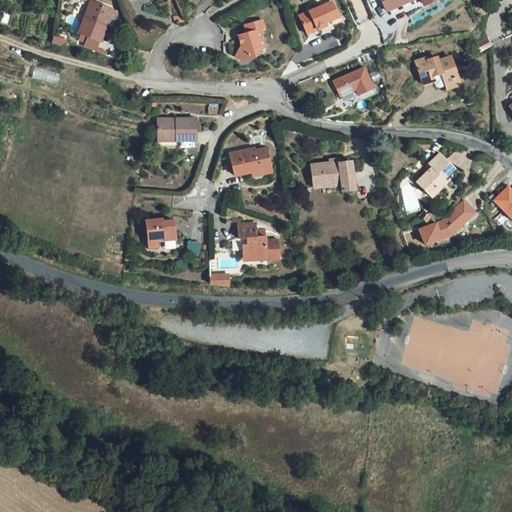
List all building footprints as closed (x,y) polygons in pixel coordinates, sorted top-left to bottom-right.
[(342,0),(306,0),(304,1),(312,27),(339,17),(337,9),(345,7),(342,0)] [(418,0),(370,0),(371,1),(374,0),(384,0),(390,12),(418,0)] [(125,42),(132,25),(138,9),(119,1),(105,35),(106,35),(125,42)] [(273,18),(278,18),(278,7),(260,10),(261,19),(256,19),(256,35),(252,43),(260,50),(267,38),(274,38),(273,18)] [(144,11),(138,9),(132,25),(135,26),(139,24),(144,11)] [(125,42),(106,35),(104,41),(111,44),(110,47),(121,52),(125,42)] [(161,43),(155,42),(153,51),(159,53),(161,43)] [(457,77),(454,67),(460,65),(454,47),(440,52),(439,49),(428,52),(428,49),(418,52),(425,76),(438,71),(436,65),(444,63),(449,79),(457,77)] [(358,84),(372,79),(363,60),(333,73),(339,87),(355,81),(358,84)] [(463,75),(460,65),(454,67),(457,77),(463,75)] [(200,131),(201,109),(164,109),(164,126),(180,126),(181,131),(200,131)] [(234,143),(240,167),(277,158),(273,140),(258,144),(257,138),(234,143)] [(436,188),(452,173),(449,170),(461,159),(446,144),(434,155),(438,158),(422,173),(436,188)] [(361,179),(357,151),(316,156),(319,178),(343,175),(343,181),(361,179)] [(511,193),(506,188),(490,201),(511,224),(511,223),(511,193)] [(439,220),(450,236),(475,214),(465,200),(439,220)] [(182,229),(179,210),(150,213),(152,237),(165,235),(165,230),(182,229)] [(261,214),(243,216),(244,230),(252,229),(253,236),(249,237),(250,248),(272,247),(272,249),(285,248),(284,229),(271,230),(271,227),(262,228),(261,214)] [(244,230),(243,216),(235,216),(236,231),(244,230)] [(434,222),(416,231),(421,247),(440,242),(434,222)] [(196,253),(198,244),(187,241),(185,251),(196,253)] [(230,274),(212,273),(211,285),(230,286),(230,274)]
